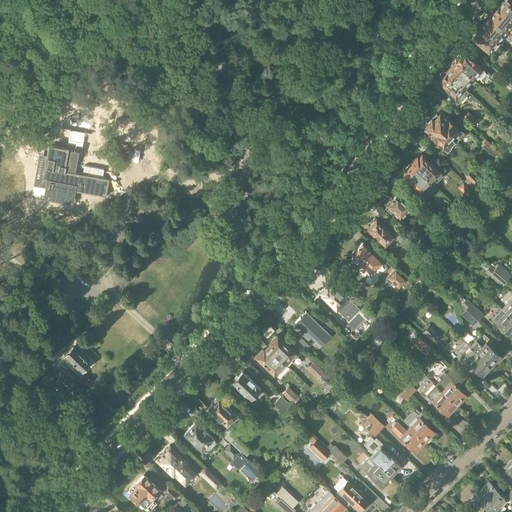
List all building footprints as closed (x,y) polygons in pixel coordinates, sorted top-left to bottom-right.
[(511,0),(502,0),(498,5),(511,16),(511,0)] [(511,26),(510,25),(511,22),(511,16),(498,5),(497,5),(494,6),(493,9),(493,11),(490,15),(507,29),(506,30),(511,34),(511,26)] [(506,30),(507,29),(490,15),(489,15),(488,16),(485,17),(484,20),(485,21),(481,25),(481,26),(498,40),(506,30)] [(488,51),(498,40),(481,26),(479,26),(476,27),(475,30),(476,32),(471,37),(488,51)] [(485,72),(481,68),(464,52),(462,54),(459,54),(457,54),(455,55),(455,56),(455,58),(455,61),(473,77),(475,74),(479,77),(485,72)] [(464,87),(473,77),(455,61),(447,71),(464,87)] [(464,87),(447,71),(443,71),(441,71),(440,73),(439,75),(440,78),(438,81),(455,96),(460,101),(469,91),(464,87)] [(506,87),(510,82),(499,71),(494,76),(506,87)] [(431,119),(455,142),(460,137),(464,133),(441,112),(438,115),(436,113),(431,119)] [(468,112),(463,117),(472,126),(477,120),(468,112)] [(450,147),(455,142),(431,119),(426,125),(428,126),(424,130),(447,151),(451,147),(450,147)] [(495,157),(499,152),(486,140),(481,144),(495,157)] [(65,170),(68,153),(48,149),(42,180),(51,182),(49,195),(69,198),(71,188),(106,194),(109,178),(75,172),(76,169),(69,168),(68,171),(65,170)] [(411,163),(429,180),(434,184),(442,175),(421,155),(418,159),(417,157),(411,163)] [(501,166),(495,161),(491,165),(497,170),(501,166)] [(420,190),(429,180),(411,163),(405,169),(406,170),(403,174),(418,188),(412,195),(420,203),(427,196),(420,190)] [(475,185),(480,180),(471,170),(465,176),(467,178),(464,182),(472,190),(476,186),(475,185)] [(472,190),(464,182),(463,181),(458,187),(468,197),(473,191),(472,190)] [(411,206),(397,192),(386,203),(400,217),(411,206)] [(376,219),(368,227),(385,243),(392,235),(392,234),(393,233),(387,228),(386,229),(376,219)] [(396,227),(391,231),(401,241),(405,236),(396,227)] [(358,248),(352,254),(354,256),(352,258),(357,262),(359,260),(372,273),(382,262),(362,242),(357,248),(358,248)] [(494,270),(490,266),(483,261),(479,265),(486,270),(485,271),(502,285),(506,280),(494,269),(494,270)] [(506,280),(511,275),(499,264),(494,269),(506,280)] [(411,283),(407,280),(396,269),(387,277),(399,288),(400,287),(403,291),(411,283)] [(423,281),(428,275),(423,271),(418,278),(423,281)] [(350,300),(347,296),(333,283),(329,287),(327,286),(322,291),(324,293),(323,294),(336,307),(339,311),(341,308),(345,312),(352,305),(348,302),(350,300)] [(466,308),(478,320),(483,315),(466,299),(462,303),(467,307),(466,308)] [(370,321),(375,315),(366,306),(361,311),(370,321)] [(474,324),(478,320),(466,308),(462,312),(474,324)] [(306,311),(295,323),(302,330),(300,332),(301,333),(302,332),(308,338),(311,335),(320,343),(329,334),(306,311)] [(511,318),(505,312),(500,317),(498,316),(494,311),(489,315),(500,325),(499,325),(506,332),(507,332),(511,335),(511,333),(511,318)] [(435,343),(436,342),(442,337),(429,325),(423,331),(435,343)] [(90,362),(75,348),(84,338),(80,333),(70,343),(73,347),(65,355),(81,371),(90,362)] [(476,339),(470,345),(492,366),(498,360),(497,359),(500,355),(497,352),(497,351),(490,344),(493,341),(484,333),(478,340),(476,339)] [(268,346),(284,362),(294,351),(277,334),(270,342),(271,343),(268,346)] [(426,353),(431,347),(419,336),(413,341),(426,353)] [(470,345),(461,355),(466,359),(468,361),(471,364),(470,365),(478,372),(479,371),(482,374),(486,371),(487,372),(492,366),(470,345)] [(274,372),(284,362),(268,346),(264,350),(263,349),(256,356),(274,372)] [(318,378),(321,375),(324,371),(313,361),(306,367),(318,378)] [(78,384),(66,373),(66,372),(62,369),(57,375),(61,378),(63,376),(75,387),(78,384)] [(321,375),(326,381),(332,375),(327,369),(324,371),(321,375)] [(38,393),(45,385),(54,376),(48,370),(39,380),(40,380),(28,392),(41,406),(46,401),(38,393)] [(455,383),(456,382),(445,371),(439,377),(441,379),(436,384),(457,405),(463,399),(462,398),(465,394),(463,392),(463,391),(455,383)] [(233,381),(250,398),(255,393),(259,396),(264,391),(260,388),(259,389),(250,380),(251,379),(246,375),(246,376),(241,372),(238,375),(237,374),(232,380),(233,381)] [(411,394),(416,389),(404,378),(399,383),(411,394)] [(406,400),(411,394),(399,383),(394,388),(406,400)] [(452,411),(457,405),(436,384),(430,390),(426,395),(432,401),(433,400),(435,402),(435,403),(444,412),(444,411),(447,414),(451,410),(452,411)] [(293,404),(300,397),(288,386),(281,393),(293,404)] [(283,413),(291,405),(281,395),(273,403),(283,413)] [(213,412),(228,426),(232,422),(234,424),(237,425),(239,424),(241,423),(241,420),(240,417),(218,397),(217,398),(216,397),(211,402),(212,403),(209,407),(213,411),(213,412)] [(430,434),(433,431),(430,428),(431,427),(423,420),(426,417),(420,412),(418,415),(413,410),(403,420),(410,426),(425,441),(431,435),(430,434)] [(379,431),(379,430),(384,425),(372,414),(367,419),(379,431)] [(374,436),(379,431),(367,419),(362,425),(374,436)] [(196,421),(184,433),(190,439),(195,444),(205,453),(217,441),(207,432),(202,426),(202,427),(196,421)] [(425,441),(410,426),(407,430),(397,421),(391,428),(400,436),(401,436),(403,439),(411,448),(412,447),(415,450),(419,446),(420,447),(425,441)] [(231,441),(247,457),(252,452),(248,448),(236,436),(231,441)] [(324,460),(331,453),(317,440),(310,447),(324,460)] [(242,462),(246,458),(230,443),(223,450),(233,459),(230,462),(238,470),(244,464),(242,462)] [(365,451),(369,454),(376,461),(391,475),(400,465),(385,451),(387,449),(384,446),(382,448),(379,444),(372,451),(368,447),(365,451)] [(330,450),(342,462),(347,457),(335,445),(330,450)] [(174,473),(185,483),(194,473),(184,463),(186,462),(170,447),(158,459),(173,474),(174,473)] [(391,475),(376,461),(369,454),(359,464),(381,485),(391,475)] [(216,487),(220,483),(205,469),(201,473),(216,487)] [(158,487),(144,474),(136,483),(136,482),(129,489),(131,492),(145,506),(146,505),(150,509),(164,494),(158,487)] [(340,493),(336,497),(346,507),(346,506),(350,502),(359,511),(363,507),(365,508),(370,503),(368,502),(369,501),(347,480),(337,491),(340,493)] [(511,489),(504,496),(489,481),(478,491),(497,511),(508,501),(506,499),(508,497),(511,500),(511,489)] [(178,492),(170,484),(164,490),(167,494),(163,498),(168,503),(178,492)] [(283,486),(276,493),(281,497),(291,507),(298,501),(283,486)] [(329,490),(309,511),(310,511),(340,511),(346,507),(336,497),(333,495),(329,490)] [(477,511),(495,511),(497,511),(478,491),(467,501),(477,511)] [(182,506),(187,501),(179,494),(175,499),(182,506)] [(286,511),(293,511),(295,510),(291,507),(281,497),(276,502),(286,511)] [(241,503),(239,501),(237,499),(231,505),(235,509),(241,503)]
